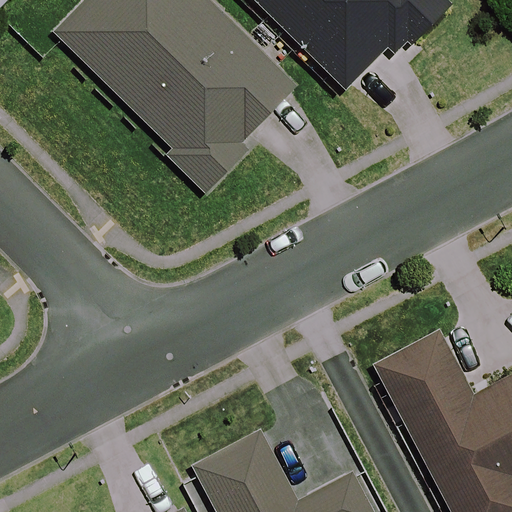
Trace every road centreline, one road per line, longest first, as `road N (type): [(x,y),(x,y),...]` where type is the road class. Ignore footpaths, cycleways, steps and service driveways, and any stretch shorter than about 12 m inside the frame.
road 1 (residential): [(146,357),(511,164)]
road 2 (residential): [(146,357),(0,208)]
road 3 (residential): [(0,435),(146,357)]
